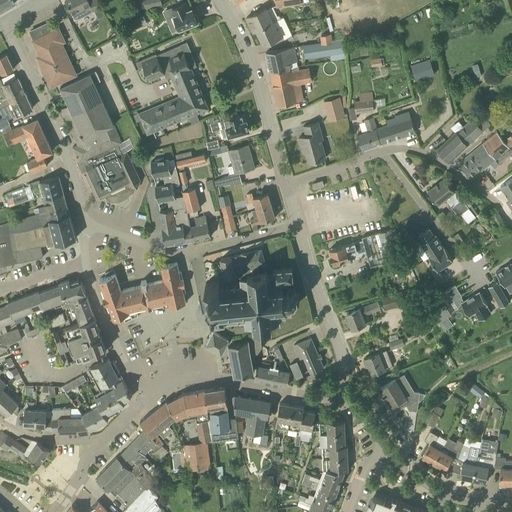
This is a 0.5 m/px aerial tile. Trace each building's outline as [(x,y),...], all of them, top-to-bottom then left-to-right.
[(0,0),(0,11),(15,3),(12,0),(0,0)] [(65,0),(72,14),(74,18),(78,19),(94,11),(102,6),(98,0),(65,0)] [(150,10),(150,7),(162,4),(160,0),(144,0),(146,8),(147,8),(147,11),(150,10)] [(189,9),(186,2),(168,10),(171,17),(174,16),(180,30),(181,29),(182,31),(188,28),(188,26),(198,22),(197,20),(199,19),(196,13),(195,14),(192,8),(189,9)] [(257,30),(274,22),(268,9),(267,7),(247,17),(254,31),(257,30)] [(145,13),(139,16),(143,25),(149,23),(145,13)] [(282,35),(279,28),(277,29),(274,22),(257,30),(264,44),(282,35)] [(51,31),(48,23),(30,31),(34,39),(32,40),(41,59),(38,60),(50,87),(77,74),(62,43),(65,41),(59,27),(51,31)] [(384,30),(376,36),(380,41),(388,35),(384,30)] [(322,42),(332,41),(331,33),(321,34),(322,42)] [(305,58),(344,53),(342,39),(332,41),(322,42),(312,44),(303,44),(305,58)] [(184,51),(181,45),(151,57),(150,56),(136,62),(139,69),(142,68),(144,67),(149,79),(169,71),(180,96),(139,114),(148,133),(189,115),(192,124),(200,121),(196,112),(208,107),(191,69),(197,66),(190,49),(184,51)] [(290,67),(289,63),(286,48),(266,52),(270,72),(292,69),(299,68),(298,66),(290,67)] [(0,74),(14,68),(7,53),(0,56),(0,74)] [(372,66),(382,64),(381,57),(371,59),(372,66)] [(430,58),(411,65),(416,80),(435,73),(430,58)] [(312,81),(309,67),(299,68),(292,69),(270,72),(277,105),(303,100),(300,83),(312,81)] [(91,74),(90,73),(60,87),(69,105),(61,109),(76,142),(114,125),(95,83),(100,81),(96,71),(91,74)] [(27,95),(19,78),(18,77),(3,85),(1,79),(0,79),(0,108),(2,108),(11,103),(27,95)] [(333,114),(347,112),(345,93),(331,94),(333,114)] [(32,107),(27,95),(11,103),(2,108),(3,110),(3,111),(5,116),(0,118),(0,129),(9,124),(7,120),(33,107),(32,106),(32,107)] [(356,112),(374,110),(373,99),(355,101),(356,112)] [(249,129),(244,113),(210,123),(212,131),(227,127),(229,135),(249,129)] [(377,129),(373,117),(364,120),(368,132),(358,135),(362,149),(382,143),(378,129),(377,129)] [(382,143),(416,131),(411,117),(398,122),(396,117),(386,120),(388,125),(378,129),(382,143)] [(52,151),(38,118),(12,130),(9,124),(0,129),(4,137),(8,146),(28,137),(35,152),(30,154),(33,159),(27,162),(31,171),(48,165),(44,155),(52,151)] [(468,145),(483,131),(474,119),(464,127),(463,126),(457,132),(456,131),(437,149),(449,162),(468,145)] [(326,157),(321,139),(323,139),(318,122),(304,126),(306,135),(299,137),(303,152),(306,152),(309,162),(326,157)] [(123,154),(119,145),(123,143),(114,125),(76,142),(77,144),(73,146),(82,165),(85,167),(84,171),(96,196),(101,198),(105,196),(107,200),(113,202),(115,201),(116,202),(130,196),(130,195),(134,193),(136,188),(137,188),(140,180),(127,153),(123,154)] [(511,144),(511,133),(503,140),(497,133),(484,143),(497,158),(504,153),(510,147),(511,144)] [(208,149),(219,146),(217,139),(206,142),(208,149)] [(470,179),(483,168),(497,158),(484,143),(457,164),(470,179)] [(221,152),(229,150),(227,144),(219,146),(221,152)] [(229,174),(235,172),(235,173),(255,167),(248,144),(228,150),(233,165),(228,166),(229,174)] [(180,182),(180,183),(180,184),(188,182),(185,170),(183,165),(188,164),(189,168),(204,164),(203,161),(206,160),(205,153),(192,156),(191,151),(176,154),(179,168),(177,168),(180,182)] [(164,159),(164,158),(155,159),(156,161),(151,161),(154,176),(163,175),(165,184),(180,182),(177,168),(171,169),(169,158),(164,159)] [(485,175),(478,185),(486,191),(494,181),(485,175)] [(64,194),(59,176),(39,181),(39,182),(4,194),(7,202),(5,203),(6,206),(9,205),(9,206),(43,194),(43,195),(54,192),(55,196),(64,194)] [(219,186),(230,183),(228,176),(217,179),(219,186)] [(452,206),(462,199),(445,177),(428,191),(439,204),(446,199),(452,206)] [(511,178),(501,186),(510,200),(511,199),(511,178)] [(359,182),(361,193),(371,191),(369,179),(359,182)] [(180,183),(180,182),(165,184),(155,186),(158,201),(168,199),(169,209),(186,206),(183,196),(175,197),(173,184),(180,183)] [(194,188),(183,191),(188,210),(196,208),(199,207),(194,188)] [(55,196),(54,192),(43,195),(47,206),(34,210),(36,215),(49,211),(67,206),(64,194),(55,196)] [(272,205),(268,193),(253,197),(252,193),(247,195),(249,204),(254,202),(256,210),(272,205)] [(462,199),(452,206),(459,215),(460,213),(468,207),(462,199)] [(233,216),(230,204),(220,207),(221,212),(223,211),(225,219),(233,216)] [(252,225),(261,222),(261,221),(275,217),(272,205),(256,210),(259,217),(250,220),(252,225)] [(56,243),(76,237),(67,206),(49,211),(36,215),(0,224),(0,265),(43,257),(41,245),(56,242),(56,243)] [(159,211),(165,245),(191,240),(190,229),(189,227),(187,218),(186,211),(187,211),(186,206),(169,209),(159,211)] [(499,225),(505,222),(497,206),(491,208),(499,225)] [(468,207),(460,213),(468,223),(476,217),(469,208),(468,207)] [(187,211),(186,211),(187,218),(198,215),(196,208),(188,210),(187,211)] [(195,218),(197,225),(189,227),(190,229),(191,240),(211,235),(206,215),(195,218)] [(228,231),(237,229),(233,216),(225,219),(228,231)] [(479,222),(475,225),(479,231),(483,227),(479,222)] [(408,224),(401,229),(404,233),(410,229),(410,227),(408,224)] [(379,232),(388,260),(402,256),(394,228),(379,232)] [(430,258),(445,249),(437,235),(436,236),(431,229),(420,235),(424,243),(422,244),(430,258)] [(339,264),(339,262),(350,259),(349,256),(366,251),(363,240),(329,249),(332,257),(331,257),(333,264),(334,265),(336,266),(338,265),(339,264)] [(294,280),(292,268),(273,270),(274,273),(273,273),(273,274),(267,275),(267,272),(266,271),(265,271),(265,273),(260,273),(258,265),(265,263),(261,248),(259,249),(258,249),(253,250),(251,251),(250,251),(241,253),(242,253),(239,254),(234,255),(234,256),(231,256),(220,258),(222,264),(221,264),(223,270),(224,270),(225,276),(236,273),(235,271),(240,270),(242,277),(240,277),(240,278),(241,285),(236,285),(236,283),(234,284),(234,285),(229,286),(228,284),(227,284),(227,286),(220,287),(219,282),(206,283),(207,297),(210,296),(210,298),(212,298),(212,302),(211,302),(212,310),(213,310),(213,313),(212,314),(211,315),(212,317),(213,318),(215,317),(215,324),(225,323),(225,322),(231,322),(231,323),(233,323),(232,321),(238,321),(238,323),(240,322),(240,321),(245,320),(246,328),(248,328),(247,327),(253,326),(254,328),(254,330),(256,329),(256,328),(271,326),(271,328),(273,328),(272,326),(273,326),(273,324),(279,323),(279,324),(280,324),(280,323),(281,323),(280,316),(292,315),(291,308),(291,306),(294,304),(296,306),(297,304),(296,303),(298,300),(300,300),(300,298),(298,298),(297,294),(299,293),(299,292),(297,293),(294,290),(295,288),(294,287),(293,289),(289,288),(289,286),(288,286),(288,281),(294,280)] [(445,249),(430,258),(438,272),(454,263),(446,249),(445,249)] [(181,271),(179,271),(177,262),(161,265),(164,279),(147,283),(146,280),(141,281),(142,284),(121,289),(122,292),(129,312),(131,318),(125,320),(125,321),(138,316),(137,310),(147,308),(148,312),(148,308),(151,307),(152,311),(153,311),(152,307),(162,305),(163,309),(171,307),(170,306),(186,302),(184,293),(186,292),(181,271)] [(511,282),(511,262),(496,271),(505,286),(511,282)] [(105,299),(122,292),(121,289),(115,273),(100,279),(103,288),(101,288),(105,299)] [(60,284),(50,288),(55,302),(56,305),(66,301),(66,302),(69,303),(71,303),(86,297),(84,291),(85,291),(81,281),(80,282),(78,278),(70,282),(69,279),(59,283),(60,284)] [(497,281),(489,286),(501,306),(509,302),(497,281)] [(452,285),(438,293),(445,304),(450,301),(454,307),(458,304),(465,317),(472,313),(476,321),(487,315),(483,306),(484,306),(477,293),(461,302),(458,297),(458,296),(452,285)] [(429,286),(423,290),(428,297),(433,294),(429,286)] [(44,306),(55,302),(50,288),(39,292),(44,306)] [(385,309),(420,299),(416,288),(382,298),(385,309)] [(44,306),(39,292),(39,291),(29,294),(34,310),(45,306),(44,306)] [(129,312),(122,292),(105,299),(109,309),(111,308),(114,317),(129,312)] [(24,314),(34,310),(29,294),(18,298),(24,314)] [(74,313),(77,312),(91,307),(87,296),(86,297),(71,303),(74,313)] [(14,317),(24,314),(18,298),(8,302),(9,305),(14,317)] [(352,327),(352,328),(370,322),(367,314),(380,309),(377,301),(347,313),(350,322),(348,322),(350,327),(352,327)] [(8,332),(5,325),(16,321),(14,317),(9,305),(8,305),(0,308),(0,322),(2,326),(6,338),(8,343),(9,344),(22,339),(18,327),(8,332)] [(411,332),(423,329),(418,306),(406,309),(411,332)] [(81,322),(95,317),(91,307),(77,312),(81,322)] [(59,324),(58,320),(56,315),(49,317),(53,327),(59,324)] [(100,336),(99,331),(100,331),(95,317),(81,322),(66,328),(70,339),(69,339),(73,349),(74,348),(78,359),(101,351),(101,352),(102,352),(102,351),(106,349),(101,336),(100,336)] [(447,317),(439,322),(445,330),(453,324),(447,317)] [(22,337),(27,336),(25,330),(30,329),(29,324),(19,327),(22,337)] [(207,343),(222,351),(229,339),(214,330),(207,343)] [(61,343),(57,331),(53,333),(65,364),(69,363),(64,352),(68,350),(65,341),(61,343)] [(324,367),(311,337),(293,345),(300,359),(303,358),(310,373),(324,367)] [(392,349),(404,344),(402,338),(389,343),(392,349)] [(234,375),(254,372),(248,342),(229,346),(234,375)] [(372,374),(392,366),(386,350),(364,358),(367,365),(368,364),(372,374)] [(174,368),(200,365),(199,357),(174,360),(174,368)] [(9,366),(14,363),(11,358),(6,361),(9,366)] [(111,362),(108,358),(105,359),(104,358),(104,359),(104,360),(88,368),(100,391),(109,386),(121,380),(117,373),(119,371),(114,360),(111,362)] [(271,383),(273,370),(257,367),(254,379),(271,383)] [(14,376),(19,373),(16,368),(11,370),(14,376)] [(157,375),(161,383),(177,377),(174,369),(157,375)] [(287,386),(290,373),(273,370),(271,383),(287,386)] [(73,380),(76,386),(86,380),(83,375),(73,380)] [(128,388),(123,379),(121,380),(109,386),(120,407),(124,405),(123,402),(131,397),(129,394),(132,393),(129,388),(128,388)] [(405,394),(395,379),(381,388),(384,394),(383,394),(384,395),(385,395),(394,409),(405,402),(409,409),(417,411),(420,392),(409,391),(405,394)] [(62,386),(66,391),(76,386),(73,380),(62,386)] [(475,384),(471,390),(480,397),(484,392),(475,384)] [(122,410),(120,407),(109,386),(100,391),(94,395),(99,404),(105,415),(106,418),(107,417),(105,415),(109,413),(111,416),(122,410)] [(228,403),(225,386),(205,389),(208,406),(209,406),(210,413),(209,413),(210,419),(212,440),(212,442),(238,438),(238,432),(237,422),(236,418),(229,419),(227,403),(228,403)] [(0,406),(10,396),(2,389),(0,391),(0,406)] [(188,418),(196,416),(197,421),(210,419),(209,413),(210,413),(209,406),(208,406),(205,389),(193,391),(184,393),(168,401),(171,406),(173,411),(176,417),(178,422),(188,418)] [(484,394),(480,405),(487,408),(490,399),(484,394)] [(269,417),(271,401),(235,395),(235,411),(250,414),(246,431),(262,435),(266,417),(269,417)] [(17,415),(19,406),(17,405),(18,403),(10,396),(0,406),(0,408),(7,415),(12,410),(17,415)] [(140,421),(146,428),(152,436),(165,453),(167,451),(160,443),(162,442),(155,433),(176,417),(173,411),(171,406),(168,401),(167,399),(140,421)] [(280,402),(276,428),(288,430),(292,405),(280,402)] [(90,409),(99,425),(108,420),(107,417),(106,418),(105,415),(99,404),(90,409)] [(292,405),(288,430),(299,432),(300,432),(304,409),(304,407),(292,405)] [(494,407),(491,416),(500,418),(503,410),(502,410),(494,407)] [(34,426),(35,409),(21,408),(19,415),(24,416),(24,425),(34,426)] [(70,416),(70,408),(53,408),(53,410),(52,419),(51,430),(59,430),(60,435),(81,434),(88,433),(88,431),(90,430),(82,415),(70,416)] [(51,430),(52,419),(53,410),(35,409),(34,426),(46,426),(45,430),(51,430)] [(81,414),(82,415),(90,430),(99,425),(90,409),(81,414)] [(299,432),(299,435),(301,435),(311,437),(312,431),(314,420),(315,416),(316,412),(304,409),(300,432),(299,432)] [(434,427),(440,415),(434,412),(428,423),(434,427)] [(315,416),(314,420),(319,421),(319,430),(319,434),(345,433),(345,430),(345,420),(328,421),(328,418),(315,416)] [(200,442),(207,441),(212,440),(210,419),(197,421),(200,442)] [(152,436),(146,428),(131,443),(144,455),(151,447),(155,451),(154,452),(159,458),(165,453),(152,436)] [(441,449),(443,445),(436,441),(438,436),(430,431),(425,440),(430,443),(422,456),(434,463),(441,449)] [(345,433),(319,434),(320,436),(320,446),(322,446),(346,445),(345,433)] [(499,440),(505,441),(507,434),(500,433),(499,440)] [(10,447),(22,455),(27,448),(8,435),(1,446),(8,450),(10,447)] [(456,442),(448,437),(447,440),(446,440),(443,445),(441,449),(434,463),(445,469),(453,456),(458,458),(464,443),(458,439),(456,442)] [(488,448),(490,439),(482,438),(481,441),(479,446),(478,454),(476,463),(473,479),(486,482),(489,467),(495,468),(496,457),(497,450),(488,448)] [(40,464),(49,449),(37,441),(27,456),(40,464)] [(199,467),(210,466),(207,441),(200,442),(195,442),(199,467)] [(187,469),(199,467),(195,442),(184,444),(187,469)] [(149,486),(155,481),(146,470),(141,464),(140,463),(147,457),(144,455),(131,443),(118,457),(149,486)] [(478,454),(479,446),(470,445),(464,443),(458,458),(464,461),(460,476),(473,479),(476,463),(478,454)] [(346,445),(322,446),(322,447),(323,458),(348,457),(347,445),(346,445)] [(142,511),(158,496),(150,488),(149,486),(118,457),(117,456),(97,477),(127,506),(123,510),(125,511),(142,511)] [(348,457),(323,458),(323,471),(325,471),(326,470),(345,470),(348,470),(348,457)] [(511,459),(506,459),(506,457),(496,457),(495,468),(501,468),(500,483),(511,483),(511,459)] [(245,485),(257,484),(255,464),(243,466),(245,485)] [(223,466),(215,467),(216,477),(224,476),(223,466)] [(325,471),(316,496),(315,500),(330,505),(332,506),(345,470),(326,470),(325,471)] [(305,473),(302,482),(310,485),(311,480),(308,478),(309,475),(305,473)] [(262,487),(274,487),(273,476),(262,476),(262,487)] [(386,495),(384,501),(373,496),(367,511),(429,511),(386,495)] [(110,511),(97,499),(88,507),(93,511),(110,511)] [(311,504),(309,509),(316,511),(327,511),(330,505),(315,500),(313,499),(311,504)]
